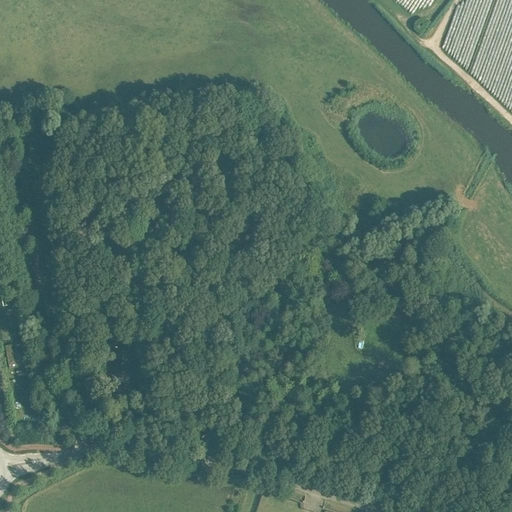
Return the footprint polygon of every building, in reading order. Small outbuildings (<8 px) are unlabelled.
[(31,246),(29,228),(17,229),(19,247),(31,246)] [(393,290),(387,309),(400,313),(406,295),(393,290)] [(439,321),(442,316),(424,306),(422,312),(439,321)] [(132,371),(130,353),(112,353),(114,373),(132,371)] [(503,412),(506,406),(492,400),(489,407),(503,412)]
